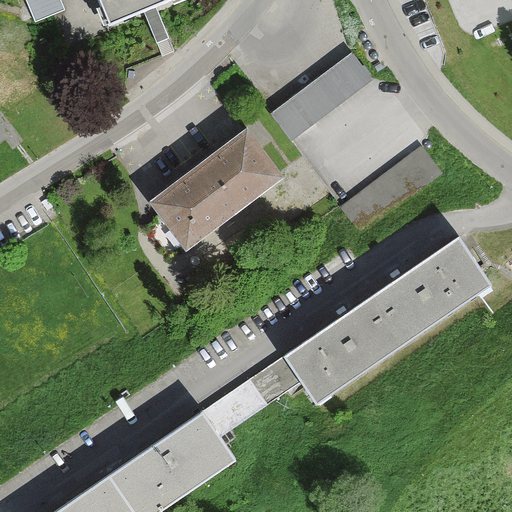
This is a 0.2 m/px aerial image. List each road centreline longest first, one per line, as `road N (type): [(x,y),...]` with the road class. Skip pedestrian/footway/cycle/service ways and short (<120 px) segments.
road 1 (residential): [(511,207),(414,236),(13,511)]
road 2 (residential): [(258,0),(150,104),(0,199)]
road 3 (residential): [(511,168),(435,105),(365,0)]
